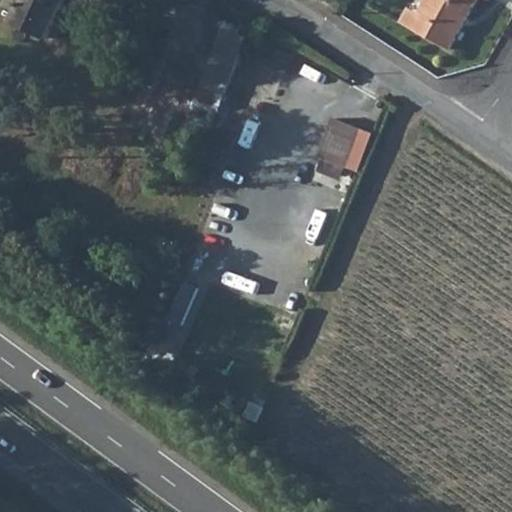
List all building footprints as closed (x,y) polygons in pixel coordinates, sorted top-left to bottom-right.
[(65,0),(25,0),(15,22),(48,37),(65,0)] [(488,0),(490,0),(489,0),(429,0),(421,14),(426,17),(418,32),(451,50),(478,0),(488,0)] [(411,8),(403,23),(418,32),(426,17),(421,14),(411,8)] [(227,95),(248,39),(225,30),(203,86),(227,95)] [(346,165),(361,128),(338,119),(323,157),(346,165)]
